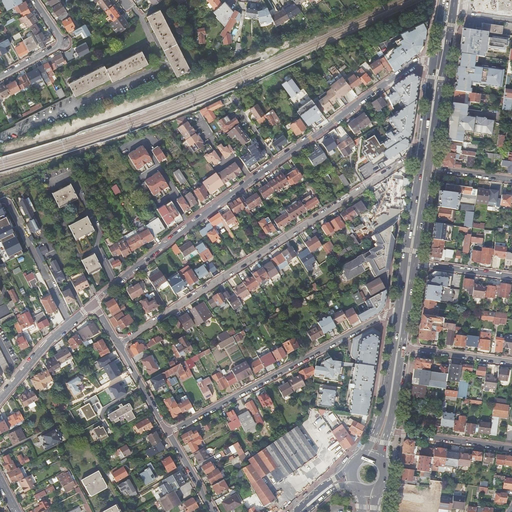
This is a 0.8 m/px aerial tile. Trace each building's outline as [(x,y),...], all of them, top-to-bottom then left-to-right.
[(3,0),(1,0),(7,11),(9,9),(3,0)] [(3,0),(9,9),(22,2),(20,0),(3,0)] [(99,0),(97,2),(105,11),(106,11),(112,6),(113,6),(108,0),(99,0)] [(207,0),(215,10),(222,4),(218,0),(207,0)] [(25,1),(18,5),(22,13),(29,9),(25,1)] [(60,21),(69,16),(65,10),(61,5),(63,4),(61,1),(51,8),(60,21)] [(215,10),(213,12),(217,16),(216,17),(218,20),(219,19),(225,25),(230,15),(231,15),(232,12),(232,11),(224,2),(222,4),(215,10)] [(283,9),(289,18),(301,11),(297,6),(296,5),(295,2),(283,9)] [(323,3),(317,8),(322,15),(329,10),(323,3)] [(106,11),(113,20),(120,15),(112,6),(106,11)] [(246,7),(245,16),(258,19),(257,9),(246,7)] [(271,16),(275,26),(289,18),(283,9),(271,16)] [(187,72),(189,72),(188,71),(190,70),(159,10),(146,17),(149,22),(146,23),(149,28),(151,27),(154,32),(152,33),(158,46),(161,45),(166,55),(163,57),(172,73),(174,71),(177,76),(179,76),(187,71),(187,72)] [(33,16),(30,12),(21,17),(19,18),(22,23),(23,22),(27,28),(29,27),(31,26),(31,25),(37,21),(34,15),(33,16)] [(222,29),(220,34),(224,37),(222,39),(223,44),(232,42),(230,33),(228,32),(236,19),(240,21),(241,13),(232,12),(231,15),(230,15),(231,16),(223,30),(222,29)] [(19,15),(7,22),(8,24),(14,21),(19,18),(21,17),(19,15)] [(69,33),(76,29),(70,18),(62,22),(69,33)] [(109,24),(117,34),(125,28),(117,18),(113,21),(109,24)] [(476,27),(476,30),(502,34),(503,27),(505,27),(507,26),(507,22),(484,19),(482,28),(476,27)] [(388,53),(384,55),(385,56),(392,68),(394,71),(419,53),(423,46),(427,21),(400,34),(403,38),(401,39),(401,38),(395,41),(398,46),(395,48),(394,47),(387,51),(388,53)] [(35,24),(31,26),(29,27),(34,36),(40,33),(37,26),(36,26),(35,24)] [(69,33),(67,34),(67,35),(68,35),(69,35),(69,36),(70,36),(70,37),(75,34),(76,37),(77,40),(86,35),(83,30),(87,28),(85,24),(79,28),(76,29),(69,33)] [(2,27),(2,28),(4,32),(7,39),(10,37),(4,26),(2,27)] [(10,37),(7,39),(10,44),(13,42),(12,39),(20,35),(18,33),(10,37)] [(40,33),(34,36),(41,49),(45,47),(43,43),(50,39),(47,36),(44,38),(42,35),(41,36),(40,33)] [(26,47),(29,51),(28,50),(35,46),(36,47),(37,47),(36,45),(31,36),(23,40),(26,47)] [(0,48),(10,44),(7,39),(0,42),(0,48)] [(77,53),(79,57),(85,54),(89,52),(85,44),(75,48),(77,52),(77,53)] [(494,58),(505,60),(507,47),(496,46),(494,58)] [(19,56),(29,51),(26,47),(17,52),(19,56)] [(104,66),(69,83),(75,96),(110,78),(112,82),(148,64),(142,51),(106,69),(104,66)] [(475,56),(459,53),(454,91),(470,93),(471,83),(479,84),(485,85),(501,87),(503,70),(487,68),(481,67),(474,66),(474,62),(475,56)] [(48,62),(51,68),(65,60),(63,57),(62,58),(60,54),(53,57),(54,59),(48,62)] [(379,60),(383,67),(385,65),(389,71),(392,68),(385,56),(379,60)] [(377,60),(369,66),(374,74),(384,68),(383,67),(379,60),(378,60),(377,60)] [(49,72),(52,71),(52,70),(51,68),(48,62),(42,65),(47,74),(49,72)] [(42,65),(37,68),(37,69),(39,73),(41,76),(44,75),(47,74),(42,65)] [(343,77),(344,78),(347,76),(346,74),(349,71),(347,68),(343,70),(340,66),(336,69),(343,77)] [(362,82),(365,85),(369,83),(368,81),(371,79),(370,79),(366,73),(365,73),(361,68),(358,71),(355,73),(356,74),(359,78),(362,82)] [(345,81),(351,89),(357,85),(357,86),(362,82),(359,78),(356,74),(355,73),(350,78),(345,81)] [(20,90),(31,84),(26,74),(19,77),(20,79),(16,81),(20,90)] [(385,167),(403,155),(409,148),(419,79),(411,74),(391,88),(394,92),(386,97),(391,105),(399,100),(405,108),(388,119),(394,128),(386,133),(385,134),(389,140),(379,146),(373,137),(365,141),(367,145),(364,146),(366,149),(364,151),(368,156),(370,161),(383,153),(387,160),(382,163),(385,167)] [(291,77),(281,84),(291,97),(301,90),(291,77)] [(345,93),(351,89),(345,81),(344,79),(344,78),(343,77),(340,80),(337,82),(345,93)] [(5,85),(10,93),(10,95),(20,90),(16,81),(15,80),(5,85)] [(333,84),(330,87),(332,89),(338,97),(339,98),(345,93),(336,82),(333,84)] [(5,85),(5,84),(0,86),(0,98),(10,93),(5,85)] [(319,101),(327,112),(331,108),(330,107),(332,106),(332,105),(335,102),(334,101),(336,100),(335,99),(338,97),(332,89),(327,92),(325,92),(327,95),(319,101)] [(454,91),(453,103),(468,105),(470,106),(471,102),(479,103),(481,94),(470,93),(454,91)] [(318,99),(319,101),(327,95),(325,92),(317,98),(318,99)] [(387,104),(381,96),(371,103),(377,111),(387,104)] [(39,99),(43,107),(54,101),(52,99),(52,97),(44,101),(42,97),(39,99)] [(503,103),(502,110),(510,111),(511,99),(504,97),(503,103)] [(318,99),(314,102),(315,104),(323,115),(327,112),(319,101),(318,99)] [(311,100),(296,111),(308,126),(323,115),(315,104),(311,100)] [(208,106),(199,111),(203,116),(203,117),(205,115),(210,123),(216,119),(211,111),(222,106),(220,101),(208,106)] [(452,103),(447,140),(464,143),(471,144),(473,132),(479,133),(482,134),(488,134),(491,135),(492,135),(494,120),(487,119),(487,118),(485,118),(483,117),(478,116),(475,116),(474,116),(474,117),(468,116),(466,116),(467,113),(468,105),(453,103),(452,103)] [(249,109),(257,120),(264,115),(257,104),(249,109)] [(8,120),(10,123),(22,117),(16,106),(14,107),(18,115),(8,120)] [(264,115),(257,120),(259,124),(265,120),(264,119),(267,117),(265,115),(264,115)] [(270,115),(267,117),(270,122),(268,123),(270,126),(275,123),(270,115)] [(364,115),(359,118),(364,127),(369,123),(364,115)] [(184,117),(178,119),(187,131),(192,127),(190,124),(189,125),(187,122),(184,117)] [(364,127),(359,118),(347,127),(353,135),(364,127)] [(178,119),(176,120),(180,127),(178,128),(182,134),(187,131),(178,119)] [(226,123),(223,119),(219,122),(222,127),(221,128),(225,133),(238,123),(235,119),(229,123),(228,122),(226,123)] [(299,119),(290,125),(296,135),(306,128),(299,119)] [(238,124),(227,133),(230,138),(235,135),(243,145),(250,140),(247,136),(242,129),(238,124)] [(340,125),(335,128),(341,137),(346,133),(340,125)] [(192,127),(187,131),(191,137),(195,134),(193,131),(194,131),(192,127)] [(334,129),(328,133),(331,138),(337,134),(334,129)] [(191,137),(187,131),(182,134),(186,140),(191,137)] [(195,134),(191,137),(195,143),(200,139),(198,136),(197,137),(195,134)] [(283,137),(282,135),(276,140),(272,143),(278,151),(282,148),(280,146),(287,141),(283,137)] [(342,143),(336,147),(339,151),(347,145),(352,142),(347,135),(346,136),(348,138),(346,139),(346,140),(342,143)] [(195,143),(191,137),(186,140),(190,146),(195,143)] [(331,138),(322,143),(328,152),(336,147),(334,144),(331,138)] [(195,143),(199,149),(204,146),(202,143),(203,143),(202,142),(200,139),(195,143)] [(194,152),(199,149),(195,143),(190,146),(194,152)] [(217,147),(225,158),(234,152),(229,145),(225,148),(224,147),(222,144),(217,147)] [(466,155),(468,156),(474,156),(475,153),(461,151),(461,146),(446,144),(445,153),(463,155),(466,155)] [(246,155),(240,159),(248,170),(265,158),(256,145),(248,151),(250,153),(250,154),(246,157),(246,155)] [(347,145),(339,151),(343,158),(352,152),(347,145)] [(134,152),(130,155),(128,156),(137,170),(138,169),(143,165),(148,162),(151,161),(152,160),(143,146),(142,147),(136,151),(134,152)] [(316,153),(308,158),(311,164),(313,167),(326,158),(319,147),(314,150),(316,153)] [(159,148),(153,152),(152,152),(159,163),(162,161),(166,158),(159,148)] [(500,155),(499,160),(502,160),(511,161),(511,150),(510,150),(509,156),(500,155)] [(205,158),(209,163),(212,161),(214,165),(220,161),(214,151),(208,155),(207,154),(204,156),(205,158)] [(462,160),(462,159),(463,155),(445,153),(445,155),(444,161),(447,166),(451,166),(454,167),(454,165),(453,165),(454,157),(456,157),(455,159),(462,160)] [(444,161),(445,155),(444,155),(444,157),(442,156),(441,162),(444,166),(451,167),(451,166),(447,166),(444,161)] [(474,156),(468,156),(467,166),(473,167),(473,165),(474,165),(475,162),(474,161),(474,156)] [(511,161),(502,160),(501,165),(509,167),(508,173),(511,173),(511,161)] [(232,165),(229,167),(231,171),(235,176),(236,178),(239,175),(238,174),(241,172),(235,163),(232,165)] [(226,169),(223,171),(229,181),(232,179),(232,180),(236,178),(235,176),(231,171),(229,167),(226,169)] [(186,180),(179,170),(174,173),(181,184),(186,180)] [(296,170),(288,175),(294,183),(295,185),(298,183),(297,181),(302,178),(296,170)] [(220,173),(217,175),(223,185),(229,181),(223,171),(220,173)] [(152,178),(146,181),(145,182),(153,196),(154,195),(160,192),(164,189),(168,187),(168,186),(159,173),(158,173),(153,177),(152,178)] [(212,176),(202,183),(210,194),(213,191),(219,187),(223,185),(217,175),(216,174),(212,176)] [(276,179),(282,188),(289,184),(283,174),(276,179)] [(345,177),(340,180),(347,189),(351,187),(345,177)] [(270,182),(268,184),(273,192),(274,193),(282,188),(276,179),(270,182)] [(338,179),(330,184),(335,192),(343,187),(338,179)] [(264,199),(273,192),(268,184),(266,186),(266,187),(263,189),(262,188),(258,190),(264,199)] [(313,184),(308,186),(314,196),(317,199),(321,196),(313,184)] [(446,184),(445,192),(454,193),(455,186),(446,184)] [(70,185),(52,194),(59,208),(77,199),(72,189),(70,185)] [(116,185),(111,187),(116,195),(120,192),(116,185)] [(494,185),(493,191),(496,192),(495,196),(499,197),(501,185),(494,185)] [(203,186),(194,191),(200,202),(208,197),(205,192),(206,191),(203,186)] [(455,186),(454,193),(460,194),(462,194),(463,187),(455,186)] [(472,188),(463,187),(462,194),(471,195),(476,196),(477,190),(472,190),(472,188)] [(476,196),(475,202),(488,204),(489,191),(482,190),(482,189),(477,188),(476,196)] [(438,205),(437,207),(458,210),(458,207),(459,206),(459,205),(459,204),(459,202),(459,201),(459,200),(460,194),(454,193),(445,192),(439,191),(438,198),(438,199),(438,200),(438,201),(438,202),(438,205)] [(191,193),(183,198),(190,208),(196,203),(194,199),(195,199),(191,193)] [(262,202),(256,193),(250,197),(256,207),(260,205),(259,204),(262,202)] [(511,197),(501,195),(500,205),(509,206),(511,197)] [(303,206),(306,211),(306,210),(307,211),(310,209),(310,208),(319,202),(317,199),(314,196),(311,198),(312,200),(303,206)] [(26,224),(30,232),(34,231),(34,232),(40,229),(34,216),(31,218),(31,216),(33,215),(33,214),(32,215),(31,214),(32,213),(29,207),(32,205),(28,198),(24,200),(23,197),(21,198),(19,197),(17,198),(19,202),(25,215),(27,214),(30,219),(29,220),(29,221),(29,223),(26,224)] [(183,198),(183,197),(182,198),(178,201),(177,201),(177,202),(184,212),(186,211),(187,212),(191,209),(190,208),(183,198)] [(244,201),(249,210),(252,208),(253,209),(256,207),(250,197),(244,201)] [(244,201),(241,198),(239,198),(237,199),(237,200),(229,205),(235,214),(240,211),(239,210),(244,207),(245,208),(244,209),(248,214),(251,213),(249,210),(244,201)] [(171,201),(156,210),(157,210),(157,211),(171,202),(171,201)] [(303,206),(300,201),(297,203),(292,206),(298,215),(303,212),(306,211),(303,206)] [(351,207),(356,214),(365,208),(360,201),(351,207)] [(176,221),(181,218),(171,202),(157,211),(167,226),(172,223),(173,223),(175,221),(176,221)] [(287,209),(285,210),(286,212),(291,220),(294,218),(298,215),(292,206),(287,209)] [(351,207),(340,214),(344,222),(356,214),(351,207)] [(439,209),(438,218),(448,220),(447,221),(451,222),(452,222),(452,221),(453,220),(454,211),(450,210),(439,209)] [(218,211),(207,219),(213,228),(222,222),(226,229),(228,227),(222,216),(221,215),(218,211)] [(222,216),(228,227),(229,229),(232,227),(232,225),(234,224),(235,225),(238,223),(231,211),(222,216)] [(474,212),(466,211),(464,227),(467,228),(472,228),(474,212)] [(286,212),(274,221),(278,228),(282,226),(285,224),(291,220),(286,212)] [(338,217),(329,222),(334,231),(338,228),(339,229),(344,226),(338,217)] [(6,218),(0,220),(0,239),(10,260),(23,254),(6,218)] [(87,218),(69,227),(75,240),(94,231),(87,218)] [(263,221),(262,220),(258,223),(265,234),(268,232),(269,233),(270,233),(276,230),(268,218),(263,221)] [(158,219),(156,220),(163,230),(165,229),(158,219)] [(163,230),(156,220),(149,225),(152,229),(149,231),(153,238),(157,236),(156,235),(159,233),(159,232),(163,230)] [(329,223),(321,228),(326,235),(333,230),(329,223)] [(393,225),(392,223),(387,226),(380,231),(374,235),(378,242),(376,243),(377,247),(376,247),(371,250),(372,251),(373,252),(371,253),(370,252),(363,255),(357,258),(358,258),(345,265),(344,270),(345,273),(344,274),(347,281),(370,269),(369,268),(372,266),(373,269),(374,270),(373,271),(374,273),(372,274),(374,277),(389,270),(387,266),(390,265),(388,263),(390,262),(389,259),(391,258),(390,256),(391,255),(390,252),(392,251),(390,249),(392,247),(391,245),(393,244),(391,241),(394,240),(391,235),(391,234),(392,234),(393,225)] [(432,239),(443,241),(447,241),(449,225),(435,223),(432,239)] [(212,242),(219,238),(214,229),(207,234),(212,242)] [(138,235),(143,244),(153,238),(149,231),(148,230),(138,235)] [(345,249),(347,252),(359,244),(354,237),(352,234),(349,236),(353,243),(345,249)] [(138,235),(126,242),(130,251),(143,244),(138,235)] [(110,243),(108,238),(104,240),(113,257),(118,255),(121,253),(123,257),(131,253),(130,251),(126,242),(124,238),(123,236),(110,243)] [(304,243),(308,249),(310,253),(321,246),(316,237),(315,236),(304,243)] [(442,249),(443,250),(443,241),(432,239),(431,248),(442,249)] [(186,245),(179,249),(184,257),(195,249),(190,241),(185,245),(186,245)] [(322,246),(329,258),(332,263),(337,260),(338,260),(339,260),(340,257),(330,241),(326,244),(322,246)] [(195,249),(200,256),(202,254),(204,257),(201,259),(203,262),(212,256),(203,243),(195,249)] [(175,244),(171,248),(176,255),(180,252),(175,244)] [(45,245),(39,248),(42,255),(48,252),(45,245)] [(507,247),(494,246),(494,250),(493,255),(493,256),(498,256),(500,257),(501,258),(505,258),(506,254),(507,247)] [(291,247),(281,253),(287,262),(297,255),(291,247)] [(440,262),(442,249),(431,248),(431,249),(430,257),(433,261),(440,262)] [(493,255),(494,250),(482,248),(481,253),(480,263),(489,264),(491,255),(493,255)] [(298,257),(305,268),(315,261),(310,253),(308,249),(301,253),(302,254),(298,257)] [(471,262),(479,263),(481,252),(478,252),(478,251),(476,250),(475,252),(472,251),(471,262)] [(94,254),(82,261),(89,274),(101,267),(94,254)] [(278,273),(279,275),(282,274),(277,266),(278,265),(278,266),(281,265),(282,266),(283,265),(282,263),(284,262),(279,255),(270,260),(275,267),(274,268),(278,273)] [(113,258),(108,260),(112,268),(121,264),(119,260),(115,262),(114,260),(113,258)] [(53,268),(49,270),(52,276),(56,283),(65,279),(62,273),(61,271),(60,271),(59,267),(55,260),(50,262),(53,268)] [(271,262),(262,268),(263,268),(269,278),(271,282),(280,276),(279,275),(278,273),(274,268),(271,262)] [(210,272),(211,273),(217,270),(212,263),(207,266),(210,272)] [(186,287),(197,280),(188,266),(183,270),(177,273),(179,276),(186,287)] [(210,272),(207,266),(206,266),(204,268),(203,266),(195,270),(195,269),(194,270),(199,279),(210,272)] [(252,267),(248,269),(253,276),(257,282),(259,281),(261,280),(263,279),(266,277),(262,269),(261,267),(255,271),(252,267)] [(386,288),(389,270),(374,277),(364,283),(370,296),(384,288),(386,288)] [(441,287),(450,288),(451,279),(445,278),(446,273),(434,271),(427,276),(426,285),(441,287)] [(151,274),(147,276),(155,289),(166,281),(165,280),(160,272),(153,277),(151,274)] [(165,280),(166,281),(170,279),(172,280),(179,276),(177,273),(177,272),(165,280)] [(35,284),(37,282),(35,278),(32,273),(24,276),(27,282),(29,281),(33,289),(37,287),(35,284)] [(175,295),(179,292),(178,291),(181,289),(182,290),(187,287),(186,287),(179,276),(172,280),(170,279),(166,281),(169,286),(175,295)] [(246,280),(242,283),(243,284),(245,287),(248,292),(250,291),(259,285),(258,284),(257,282),(253,276),(249,278),(249,277),(245,279),(246,280)] [(89,285),(85,277),(72,283),(76,291),(76,292),(82,290),(82,289),(89,285)] [(463,286),(469,287),(472,287),(473,280),(464,279),(463,286)] [(141,283),(139,284),(144,293),(146,297),(153,309),(158,305),(154,298),(151,300),(143,285),(142,286),(141,283)] [(259,286),(260,287),(264,293),(268,291),(263,283),(261,285),(259,286)] [(485,287),(484,297),(494,299),(494,295),(498,295),(499,286),(495,286),(495,287),(494,287),(494,286),(492,285),(492,284),(486,283),(486,286),(485,287)] [(139,284),(138,284),(134,286),(135,287),(131,289),(131,288),(127,291),(132,300),(144,293),(139,284)] [(233,291),(235,294),(239,301),(250,294),(248,292),(245,287),(243,284),(238,287),(239,288),(236,289),(233,291)] [(472,291),(471,297),(484,299),(484,297),(485,287),(481,286),(481,285),(473,284),(473,287),(472,291)] [(510,293),(511,285),(501,284),(500,291),(499,297),(509,298),(510,293)] [(309,292),(307,294),(308,296),(312,294),(316,292),(315,290),(318,288),(316,285),(308,289),(309,292)] [(426,285),(424,300),(436,301),(439,302),(440,295),(441,287),(426,285)] [(165,301),(173,296),(168,287),(162,291),(159,292),(163,298),(165,301)] [(13,289),(11,290),(9,291),(8,291),(14,303),(18,301),(13,289)] [(61,293),(66,304),(69,302),(71,305),(74,304),(74,302),(75,302),(74,300),(69,289),(61,293)] [(367,300),(366,301),(370,307),(356,315),(358,320),(360,323),(378,313),(383,306),(386,290),(370,298),(367,300)] [(226,298),(233,310),(241,304),(239,301),(235,294),(230,297),(226,291),(222,293),(226,298)] [(213,298),(208,302),(211,308),(217,304),(217,305),(224,302),(224,301),(224,300),(226,298),(222,293),(222,292),(220,294),(219,293),(212,297),(213,298)] [(359,292),(353,295),(358,305),(364,302),(362,299),(362,298),(359,292)] [(49,296),(41,300),(48,314),(57,310),(49,296)] [(153,309),(146,297),(141,301),(147,312),(153,309)] [(106,303),(113,317),(114,316),(118,314),(119,313),(121,312),(118,308),(113,299),(106,303)] [(13,301),(12,300),(8,303),(6,303),(9,310),(11,309),(16,307),(14,304),(13,301)] [(424,300),(422,315),(433,316),(434,315),(432,314),(433,311),(432,311),(433,305),(435,305),(436,301),(424,300)] [(199,307),(207,319),(211,316),(204,304),(199,307)] [(189,316),(190,317),(195,326),(207,319),(199,307),(198,306),(191,311),(193,314),(189,316)] [(346,318),(349,325),(358,320),(356,315),(352,308),(343,313),(346,318)] [(341,310),(329,316),(334,325),(340,322),(339,322),(346,318),(343,313),(341,310)] [(277,313),(267,318),(270,322),(280,317),(279,316),(282,315),(280,311),(277,313)] [(20,314),(19,314),(26,327),(33,324),(34,323),(30,317),(28,312),(22,315),(22,314),(20,314)] [(43,312),(32,317),(36,325),(37,325),(39,330),(49,324),(46,319),(47,319),(43,312)] [(15,316),(13,313),(0,319),(0,321),(2,326),(3,326),(16,319),(15,316)] [(19,314),(15,316),(16,319),(22,331),(27,329),(26,327),(19,314)] [(118,314),(114,316),(117,322),(122,329),(132,322),(128,315),(124,317),(123,315),(121,317),(118,314)] [(319,326),(323,334),(327,332),(328,333),(332,331),(332,330),(336,328),(334,325),(329,316),(329,315),(325,318),(324,316),(320,319),(321,320),(317,322),(319,326)] [(419,330),(429,331),(431,321),(430,320),(431,320),(432,321),(432,322),(433,322),(433,321),(443,322),(444,318),(433,316),(422,315),(419,330)] [(185,332),(191,328),(195,326),(190,317),(185,320),(183,318),(179,321),(184,328),(183,329),(185,332)] [(443,322),(443,328),(447,329),(445,345),(452,345),(454,331),(455,327),(455,324),(443,322)] [(75,328),(72,330),(75,336),(69,342),(71,344),(70,345),(73,349),(81,342),(77,336),(79,335),(86,348),(90,346),(86,340),(98,333),(93,324),(77,333),(75,328)] [(319,326),(307,332),(311,341),(323,334),(319,326)] [(231,329),(227,332),(230,337),(232,336),(235,335),(231,329)] [(222,332),(223,334),(226,340),(230,337),(227,332),(225,330),(222,332)] [(438,332),(431,331),(429,331),(419,330),(418,339),(437,341),(438,332)] [(235,335),(232,336),(233,338),(234,337),(237,342),(243,339),(241,336),(245,334),(243,331),(236,334),(235,335)] [(511,332),(505,331),(503,347),(511,348),(511,332)] [(356,362),(374,365),(378,338),(371,334),(359,341),(356,362)] [(489,341),(489,336),(479,335),(479,337),(477,347),(481,348),(480,349),(488,350),(490,341),(489,341)] [(24,336),(16,340),(21,350),(29,346),(24,336)] [(180,356),(192,349),(184,336),(179,340),(181,344),(179,345),(178,342),(173,345),(174,346),(180,356)] [(218,344),(217,344),(220,349),(235,341),(233,338),(232,336),(230,337),(226,340),(222,342),(221,342),(218,344)] [(456,336),(455,346),(464,347),(465,337),(456,336)] [(479,337),(466,336),(465,345),(477,347),(479,337)] [(130,349),(127,351),(131,358),(137,355),(160,342),(157,337),(149,342),(150,343),(147,345),(147,346),(141,350),(140,348),(143,347),(140,341),(131,346),(130,349)] [(282,344),(287,353),(299,347),(294,338),(282,344)] [(494,351),(501,352),(503,339),(495,338),(495,342),(494,351)] [(101,339),(93,344),(98,352),(93,355),(95,360),(109,353),(101,339)] [(160,342),(137,355),(142,363),(145,361),(149,369),(154,367),(153,366),(156,364),(152,358),(150,359),(148,354),(149,353),(149,352),(158,347),(159,350),(163,348),(160,342)] [(177,358),(180,357),(180,356),(174,346),(171,347),(177,358)] [(270,353),(275,361),(276,360),(277,361),(286,356),(281,347),(276,350),(276,349),(274,349),(275,350),(270,353)] [(54,356),(55,358),(59,365),(67,360),(70,360),(73,358),(67,348),(61,351),(62,352),(58,354),(54,356)] [(0,365),(3,372),(9,369),(0,350),(0,365)] [(270,353),(270,352),(258,359),(259,359),(263,367),(263,368),(275,361),(270,353)] [(109,354),(96,362),(103,374),(101,374),(104,380),(119,372),(109,354)] [(184,361),(189,369),(194,366),(192,363),(199,359),(198,358),(197,355),(186,361),(184,361)] [(47,363),(44,365),(48,371),(49,373),(60,367),(59,365),(55,358),(47,362),(47,363)] [(320,366),(315,365),(314,370),(313,374),(313,376),(319,377),(319,374),(324,374),(323,379),(337,382),(340,362),(331,360),(330,358),(320,363),(320,366)] [(258,370),(263,367),(259,359),(250,364),(255,373),(259,371),(258,370)] [(415,360),(414,369),(426,371),(426,369),(424,369),(424,367),(429,368),(429,365),(431,365),(432,360),(417,359),(415,360)] [(169,363),(171,368),(183,362),(182,360),(177,362),(176,360),(169,363)] [(171,368),(170,369),(160,374),(163,379),(171,375),(170,374),(177,371),(182,380),(192,375),(189,369),(184,361),(183,362),(171,368)] [(232,371),(237,381),(252,373),(246,362),(231,370),(232,371)] [(371,390),(374,365),(356,362),(351,387),(371,390)] [(461,364),(461,367),(460,374),(462,374),(462,372),(465,372),(465,371),(472,371),(472,366),(461,364)] [(448,367),(447,374),(446,380),(459,382),(460,374),(461,367),(448,365),(448,367)] [(305,368),(299,372),(303,380),(309,377),(309,378),(311,377),(310,376),(313,374),(314,370),(312,366),(306,369),(305,368)] [(476,370),(476,375),(484,376),(485,368),(478,367),(478,370),(476,370)] [(221,390),(229,386),(229,385),(223,376),(219,368),(216,370),(218,373),(211,376),(214,381),(215,381),(221,390)] [(412,384),(425,386),(427,386),(445,389),(446,385),(446,380),(447,374),(437,373),(433,372),(429,372),(426,371),(414,369),(412,384)] [(509,371),(498,369),(497,378),(497,379),(507,381),(509,371)] [(34,378),(30,380),(36,390),(37,389),(40,388),(41,390),(46,387),(45,385),(53,381),(49,373),(48,371),(43,373),(40,375),(39,374),(33,377),(34,378)] [(223,376),(229,385),(237,381),(232,371),(223,376)] [(163,379),(160,374),(150,379),(152,382),(159,379),(161,383),(165,381),(163,379)] [(288,381),(288,382),(293,391),(304,384),(299,375),(292,379),(288,381)] [(78,376),(66,383),(75,399),(83,394),(78,387),(83,384),(78,376)] [(485,376),(483,387),(496,389),(497,379),(497,378),(493,377),(493,378),(490,378),(490,377),(488,377),(485,376)] [(197,384),(205,400),(212,396),(207,386),(206,386),(206,385),(211,382),(208,377),(197,384)] [(457,397),(466,398),(469,381),(460,379),(457,397)] [(123,385),(121,386),(118,382),(109,386),(115,399),(128,393),(123,385)] [(278,388),(283,397),(294,392),(293,391),(288,382),(278,388)] [(412,384),(410,396),(423,398),(425,386),(412,384)] [(367,416),(371,390),(351,387),(348,404),(350,405),(349,414),(367,416)] [(334,397),(335,390),(322,388),(321,393),(318,392),(316,399),(320,400),(319,405),(333,407),(334,400),(335,397),(334,397)] [(23,395),(19,397),(24,407),(37,400),(33,391),(28,394),(28,393),(26,394),(25,393),(22,394),(23,395)] [(268,406),(272,404),(266,392),(258,397),(263,407),(267,405),(268,406)] [(176,414),(181,411),(177,405),(173,396),(164,401),(173,417),(177,415),(176,414)] [(177,405),(181,411),(182,413),(192,407),(188,399),(187,399),(185,396),(180,398),(182,402),(177,405)] [(60,399),(53,403),(55,407),(62,404),(60,399)] [(244,404),(247,410),(250,415),(253,414),(253,413),(257,412),(255,408),(257,407),(256,406),(254,407),(254,405),(251,400),(246,403),(244,404)] [(506,404),(494,403),(491,423),(490,433),(490,434),(496,435),(498,416),(507,418),(509,405),(506,404)] [(120,409),(109,415),(112,421),(114,420),(116,423),(120,421),(118,418),(123,415),(128,423),(136,418),(128,404),(123,407),(121,404),(118,406),(120,409)] [(436,412),(442,412),(443,407),(432,406),(432,410),(429,410),(429,412),(431,413),(431,416),(438,417),(438,414),(435,414),(436,412)] [(236,416),(240,424),(243,430),(245,433),(257,427),(255,423),(253,421),(250,415),(247,410),(236,416)] [(4,421),(9,430),(14,428),(13,427),(23,421),(24,422),(22,422),(23,423),(25,422),(19,411),(4,420),(4,421)] [(231,422),(227,424),(230,430),(240,424),(236,416),(233,411),(226,414),(231,422)] [(255,423),(257,427),(263,424),(263,423),(263,422),(261,419),(261,418),(257,412),(253,413),(254,415),(256,419),(253,421),(255,423)] [(454,413),(442,412),(441,418),(441,421),(440,426),(443,427),(443,425),(450,426),(449,428),(452,428),(454,416),(454,415),(454,413)] [(465,431),(465,426),(464,425),(465,417),(462,416),(459,416),(459,421),(455,420),(454,430),(465,431)] [(133,426),(135,430),(137,428),(140,434),(152,427),(147,419),(133,426)] [(434,430),(440,430),(440,426),(441,421),(432,420),(432,421),(426,420),(426,421),(424,421),(423,426),(427,427),(427,428),(434,429),(434,430)] [(0,434),(9,430),(4,421),(1,422),(0,422),(0,434)] [(364,427),(357,423),(353,421),(351,426),(349,430),(348,432),(350,434),(351,433),(354,435),(355,434),(360,436),(364,427)] [(479,422),(477,431),(490,433),(491,423),(479,422)] [(206,431),(212,428),(209,423),(205,425),(204,427),(206,431)] [(465,431),(464,433),(474,434),(475,425),(466,423),(465,426),(465,431)] [(337,440),(344,450),(354,443),(348,436),(349,435),(344,427),(342,424),(331,431),(333,434),(337,440)] [(101,442),(109,438),(107,434),(105,430),(103,427),(100,428),(100,427),(99,426),(92,430),(98,440),(99,439),(101,442)] [(311,430),(322,446),(327,443),(316,427),(311,430)] [(46,443),(45,443),(42,445),(45,450),(62,442),(55,428),(41,435),(44,440),(45,440),(46,443)] [(12,443),(24,437),(20,429),(8,435),(10,438),(9,438),(9,439),(10,441),(11,441),(12,443)] [(147,436),(153,446),(160,442),(157,436),(158,435),(156,431),(154,432),(147,436)] [(180,437),(185,444),(187,443),(192,439),(194,438),(197,437),(199,435),(200,435),(199,433),(197,434),(195,431),(191,433),(190,431),(186,433),(186,432),(182,434),(183,435),(180,437)] [(194,438),(192,439),(193,440),(187,444),(192,452),(203,446),(200,441),(202,440),(199,435),(197,437),(194,438)] [(25,439),(24,437),(12,443),(13,444),(12,445),(25,439)] [(404,443),(402,453),(412,455),(414,446),(417,446),(418,440),(414,440),(414,441),(407,440),(404,443)] [(165,449),(160,442),(153,446),(145,450),(149,458),(165,449)] [(243,453),(237,442),(232,445),(228,447),(222,451),(224,456),(230,452),(235,449),(236,451),(239,455),(243,453)] [(126,445),(117,450),(118,451),(120,450),(121,452),(120,453),(122,457),(123,456),(124,457),(130,453),(126,445)] [(416,455),(433,458),(435,448),(435,447),(430,446),(429,448),(422,447),(421,453),(416,452),(416,455)] [(431,470),(444,472),(444,469),(444,466),(446,451),(447,449),(435,448),(433,458),(431,470)] [(200,449),(193,453),(199,464),(207,460),(200,449)] [(230,452),(224,456),(228,462),(238,456),(239,455),(236,451),(231,454),(230,452)] [(446,451),(444,466),(457,468),(457,466),(457,465),(459,453),(446,451)] [(472,452),(471,460),(473,461),(473,459),(481,460),(482,453),(472,452)] [(247,459),(243,453),(239,455),(238,456),(241,463),(247,459)] [(402,453),(401,463),(408,464),(413,465),(415,455),(412,455),(402,453)] [(466,454),(459,453),(457,465),(464,466),(470,466),(471,455),(466,454)] [(485,453),(484,460),(484,461),(484,462),(485,462),(485,461),(493,462),(494,454),(485,453)] [(8,455),(3,458),(5,463),(3,464),(5,468),(6,468),(8,473),(12,471),(14,470),(16,469),(13,464),(14,464),(12,460),(11,461),(8,455)] [(21,455),(17,456),(21,465),(29,461),(27,456),(22,458),(21,455)] [(417,471),(431,472),(431,470),(433,458),(416,455),(415,455),(413,465),(415,465),(417,457),(419,457),(417,471)] [(506,456),(497,455),(495,465),(497,465),(497,464),(505,465),(506,456)] [(169,457),(161,461),(167,472),(175,468),(169,457)] [(210,462),(201,467),(205,475),(214,469),(210,462)] [(150,463),(147,465),(148,468),(144,470),(144,472),(140,474),(146,484),(152,481),(152,480),(153,480),(155,479),(151,471),(154,470),(150,463)] [(22,467),(19,469),(24,479),(27,477),(22,467)] [(125,471),(123,467),(117,471),(118,474),(116,476),(113,478),(116,482),(128,475),(125,471)] [(14,470),(12,471),(13,471),(6,475),(8,478),(9,477),(11,482),(17,480),(18,482),(19,481),(24,479),(19,469),(18,468),(16,469),(14,470)] [(400,468),(398,479),(415,481),(415,480),(416,480),(416,477),(413,476),(413,472),(417,472),(417,471),(400,468)] [(214,470),(212,471),(212,472),(206,476),(211,484),(216,481),(222,478),(216,469),(214,470)] [(244,474),(241,469),(235,472),(238,478),(244,474)] [(98,471),(81,480),(89,495),(106,486),(98,471)] [(185,484),(178,471),(175,473),(182,486),(185,484)] [(62,487),(63,486),(72,482),(67,472),(61,476),(62,477),(60,477),(59,475),(57,476),(59,478),(58,479),(59,481),(62,487)] [(175,473),(161,481),(163,484),(158,487),(160,490),(158,491),(156,492),(159,499),(172,492),(174,491),(182,486),(175,473)] [(34,487),(29,476),(27,477),(24,479),(19,481),(21,485),(22,484),(24,488),(23,488),(25,492),(34,487)] [(126,489),(131,498),(137,495),(128,480),(117,486),(121,492),(126,489)] [(222,480),(211,486),(217,495),(223,491),(227,489),(228,491),(234,487),(233,485),(227,489),(222,480)] [(427,502),(413,500),(396,498),(395,508),(394,508),(396,511),(438,511),(440,500),(442,481),(430,480),(429,487),(427,502)] [(74,483),(73,481),(72,482),(63,486),(65,491),(75,485),(76,487),(75,487),(78,493),(81,491),(76,481),(74,483)] [(396,498),(413,500),(415,485),(398,483),(396,498)] [(36,500),(46,495),(44,491),(34,496),(36,500)] [(159,499),(166,511),(181,504),(178,498),(176,499),(172,492),(159,499)] [(495,496),(495,501),(497,502),(497,503),(500,503),(500,502),(505,503),(507,493),(501,493),(500,497),(495,496)] [(235,495),(222,502),(227,511),(240,504),(235,495)] [(453,496),(453,499),(452,507),(459,508),(459,509),(464,510),(466,497),(453,496)] [(193,498),(184,503),(186,507),(186,509),(187,508),(189,511),(198,507),(193,498)] [(448,501),(440,500),(438,511),(447,511),(448,508),(451,508),(452,507),(453,499),(448,498),(448,501)] [(29,511),(40,511),(45,510),(49,507),(45,500),(38,504),(40,507),(29,511)]
